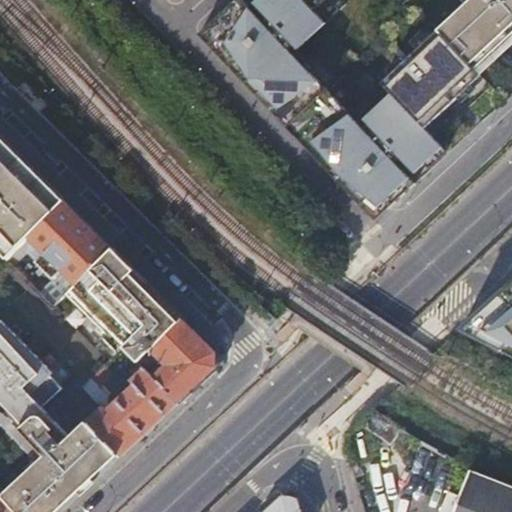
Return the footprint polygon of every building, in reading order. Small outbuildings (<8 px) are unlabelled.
[(235,0),(199,35),(374,220),(414,183),(409,176),(442,146),(424,127),(480,75),(476,71),(438,31),(383,83),(393,93),(359,124),(294,54),(326,23),(314,11),(326,0),(257,0),(250,7),(242,0),(235,0)] [(511,0),(473,0),(466,6),(504,46),(511,37),(511,0)] [(466,6),(438,31),(476,71),(504,46),(466,6)] [(11,255),(65,201),(0,136),(0,251),(7,259),(11,255)] [(62,270),(75,284),(112,247),(65,201),(11,255),(17,260),(34,243),(44,253),(36,260),(54,278),(62,270)] [(134,269),(112,247),(75,284),(68,291),(99,324),(92,331),(115,355),(124,347),(131,354),(139,362),(143,358),(152,349),(183,317),(173,307),(152,329),(145,322),(162,305),(130,274),(134,269)] [(44,287),(17,260),(11,255),(7,259),(40,292),(44,287)] [(161,296),(134,269),(130,274),(162,305),(145,322),(152,329),(173,307),(161,296)] [(511,280),(463,328),(511,351),(511,280)] [(167,364),(153,377),(178,402),(217,366),(217,351),(183,317),(152,349),(167,364)] [(3,495),(18,511),(52,511),(106,462),(110,466),(121,455),(87,420),(71,436),(42,408),(62,388),(50,376),(53,373),(0,320),(0,422),(38,462),(3,495)] [(111,373),(131,354),(124,347),(115,355),(104,365),(111,373)] [(147,363),(143,358),(139,362),(143,367),(147,363)] [(111,373),(104,365),(90,378),(98,386),(111,373)] [(143,367),(130,379),(133,382),(126,389),(110,404),(107,400),(107,395),(98,386),(90,378),(82,386),(101,406),(87,420),(121,455),(178,402),(153,377),(143,367)] [(133,382),(130,379),(127,376),(120,383),(126,389),(133,382)] [(393,419),(374,408),(359,422),(381,437),(393,419)] [(453,511),(511,511),(511,485),(471,469),(453,511)] [(283,493),(262,511),(302,511),(298,497),(283,493)] [(0,511),(18,511),(3,495),(0,497),(0,511)] [(450,511),(454,497),(445,495),(440,511),(450,511)]
